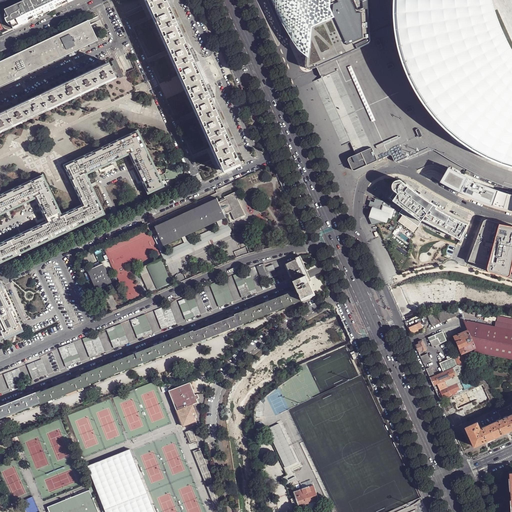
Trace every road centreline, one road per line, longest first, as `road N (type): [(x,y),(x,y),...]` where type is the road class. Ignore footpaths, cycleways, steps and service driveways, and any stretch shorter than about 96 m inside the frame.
road 1 (residential): [(0,366),(193,281),(312,243)]
road 2 (unclassified): [(466,471),(361,233),(335,236)]
road 3 (residential): [(312,243),(426,497)]
road 4 (primary): [(445,480),(335,236)]
road 5 (residential): [(202,189),(0,277)]
road 6 (primary): [(335,236),(262,73)]
road 7 (residential): [(202,189),(130,37)]
road 8 (residential): [(0,99),(130,37)]
